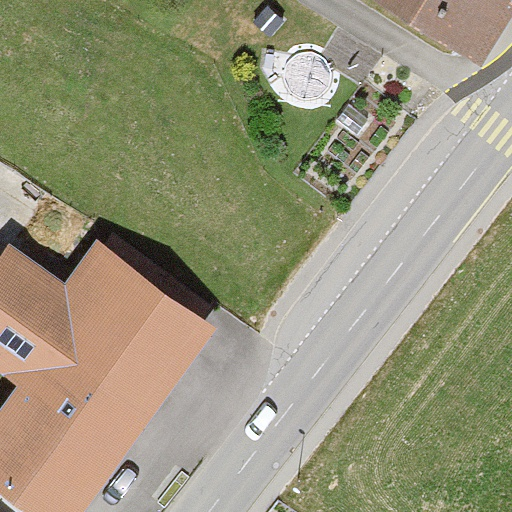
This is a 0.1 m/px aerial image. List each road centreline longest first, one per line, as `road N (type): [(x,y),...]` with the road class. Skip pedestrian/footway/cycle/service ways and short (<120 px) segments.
road 1 (tertiary): [(202,511),(511,105)]
road 2 (unknown): [(342,0),(511,106)]
